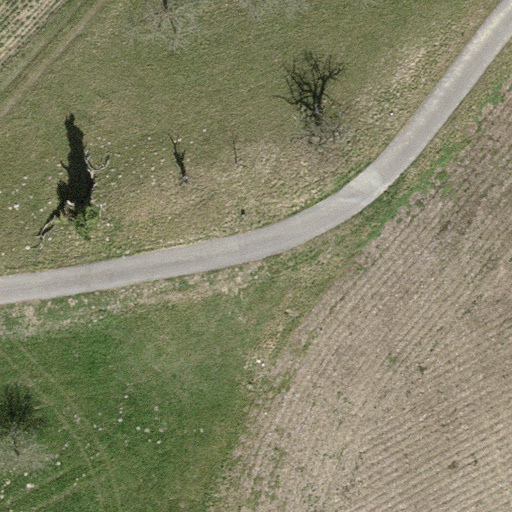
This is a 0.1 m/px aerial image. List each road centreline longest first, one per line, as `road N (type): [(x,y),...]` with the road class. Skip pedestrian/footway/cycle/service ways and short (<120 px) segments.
road 1 (track): [(511,40),(434,146),(324,229),(0,291)]
road 2 (track): [(0,111),(102,0)]
